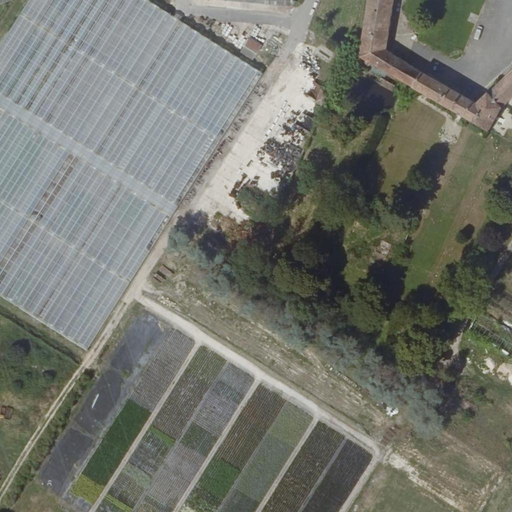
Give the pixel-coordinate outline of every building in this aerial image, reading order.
[(29,0),(0,46),(0,295),(87,350),(264,73),(149,0),(29,0)] [(374,0),(363,62),(371,66),(373,60),(402,77),(416,86),(425,71),(387,49),(398,0),(374,0)] [(247,37),(237,52),(251,60),(260,45),(247,37)] [(416,86),(457,110),(466,95),(425,71),(416,86)] [(379,72),(376,78),(388,83),(389,77),(379,72)] [(511,77),(478,103),(466,95),(457,110),(490,130),(511,109),(511,77)] [(323,105),(365,128),(368,121),(346,109),(348,107),(327,96),(329,92),(317,85),(311,98),(323,105)] [(294,124),(282,147),(297,154),(308,131),(294,124)] [(282,154),(279,160),(291,166),(294,160),(282,154)] [(511,293),(501,286),(488,306),(511,320),(511,293)] [(511,330),(485,314),(473,333),(511,357),(511,330)]
